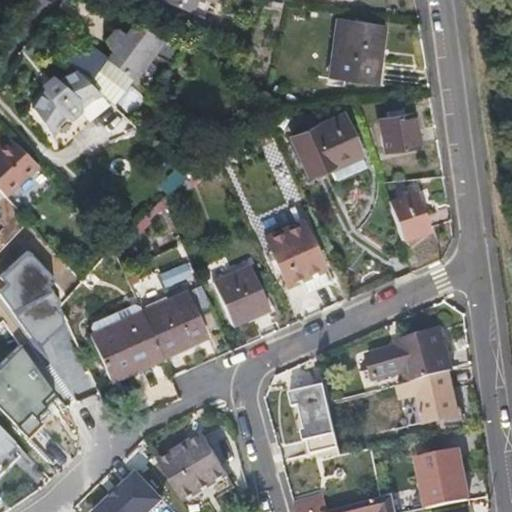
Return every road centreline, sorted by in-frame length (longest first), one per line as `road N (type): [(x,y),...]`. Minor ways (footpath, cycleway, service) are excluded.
road 1 (residential): [(279,511),(249,401),(254,368),(441,280),(477,272)]
road 2 (residential): [(477,272),(440,0)]
road 3 (residential): [(505,511),(477,272)]
